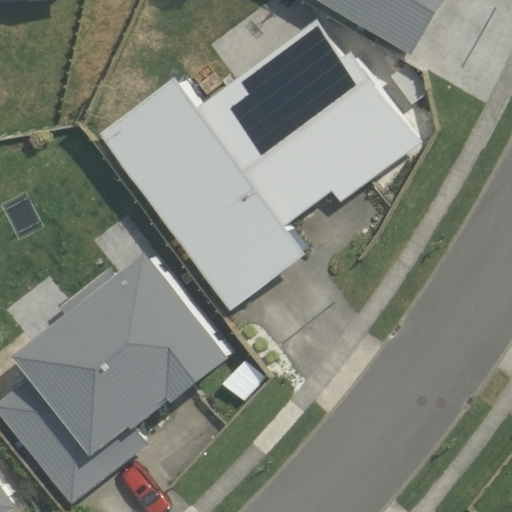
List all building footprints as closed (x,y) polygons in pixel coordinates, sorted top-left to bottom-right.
[(339,0),(423,51),(452,0),(339,0)] [(191,73),(110,129),(244,307),(322,251),(297,219),(342,189),(350,200),(430,140),(362,48),(353,54),(326,16),(212,102),(191,73)] [(247,352),(163,247),(128,276),(118,265),(69,304),(77,313),(31,350),(47,370),(4,403),(81,502),(158,442),(146,427),(180,402),(177,398),(185,392),(190,397),(247,352)] [(270,377),(250,359),(229,382),(248,400),(270,377)] [(0,511),(14,511),(25,505),(0,471),(0,511)]
